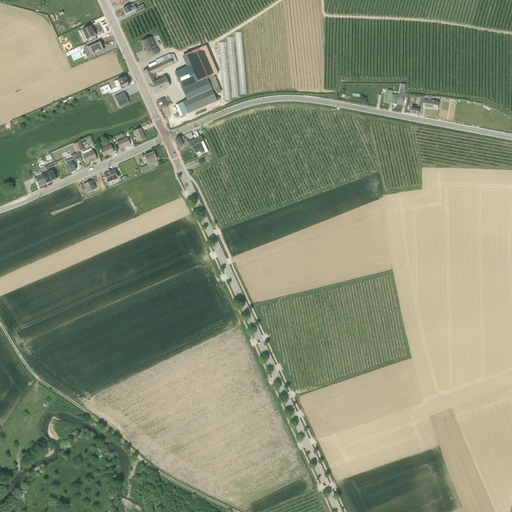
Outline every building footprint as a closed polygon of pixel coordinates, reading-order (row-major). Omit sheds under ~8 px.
[(134,3),(123,8),(125,14),(134,10),(135,13),(145,8),(143,4),(136,7),(134,3)] [(82,29),(78,31),(81,36),(84,41),(96,35),(94,31),(93,31),(90,26),(82,29)] [(242,31),(235,31),(241,94),(247,93),(242,31)] [(234,35),(228,36),(232,97),(239,96),(234,35)] [(151,51),(153,55),(160,52),(158,48),(156,48),(151,37),(142,41),(144,46),(145,45),(148,53),(151,51)] [(98,41),(83,48),(87,58),(94,54),(93,52),(98,50),(99,51),(103,50),(98,41)] [(220,41),(224,100),(230,99),(226,41),(220,41)] [(219,75),(206,48),(186,57),(190,67),(174,74),(182,92),(187,103),(177,107),(182,119),(218,104),(213,91),(220,88),(215,78),(219,75)] [(171,58),(157,65),(143,71),(153,94),(170,87),(165,76),(155,81),(152,74),(177,62),(174,54),(169,54),(171,58)] [(171,58),(169,54),(155,60),(157,65),(171,58)] [(113,81),(116,87),(123,84),(124,87),(129,85),(125,76),(113,81)] [(405,91),(405,84),(401,84),(398,96),(393,94),(393,91),(387,90),(385,101),(402,104),(405,91)] [(99,89),(102,95),(111,91),(108,85),(99,89)] [(124,92),(115,96),(120,107),(129,103),(124,92)] [(430,108),(437,109),(438,101),(431,100),(432,97),(424,96),(424,97),(422,107),(430,109),(430,108)] [(164,97),(157,101),(161,108),(168,104),(167,102),(166,102),(164,97)] [(411,105),(410,113),(421,115),(422,107),(424,97),(420,97),(419,102),(418,102),(418,106),(411,105)] [(146,138),(141,128),(133,131),(138,141),(146,138)] [(195,153),(200,151),(201,153),(206,150),(203,142),(204,142),(201,136),(189,142),(191,147),(193,146),(195,148),(193,149),(195,153)] [(120,149),(130,144),(126,137),(117,142),(120,149)] [(185,140),(184,139),(181,140),(180,137),(176,139),(175,141),(178,147),(188,142),(187,140),(185,140)] [(80,141),(74,144),(78,151),(83,149),(80,141)] [(104,156),(114,152),(110,144),(100,149),(104,156)] [(84,159),(86,164),(92,161),(93,161),(97,159),(93,150),(82,155),(84,158),(84,159)] [(161,165),(159,161),(157,161),(153,152),(148,154),(154,168),(161,165)] [(81,160),(78,153),(73,156),(76,162),(81,160)] [(148,154),(144,156),(148,165),(150,169),(154,168),(148,154)] [(51,181),(59,177),(57,171),(53,173),(52,170),(50,171),(49,168),(57,165),(55,162),(45,167),(51,181)] [(76,170),(72,162),(67,164),(71,172),(76,170)] [(146,167),(141,169),(142,173),(150,169),(148,165),(145,166),(146,167)] [(45,167),(40,169),(42,175),(46,183),(51,181),(45,167)] [(104,174),(107,182),(108,182),(112,181),(111,180),(118,177),(114,169),(110,171),(107,172),(108,172),(104,174)] [(42,175),(35,178),(39,186),(46,183),(42,175)] [(96,189),(92,181),(83,185),(84,186),(81,187),(84,194),(85,193),(85,195),(93,192),(92,190),(96,189)]
